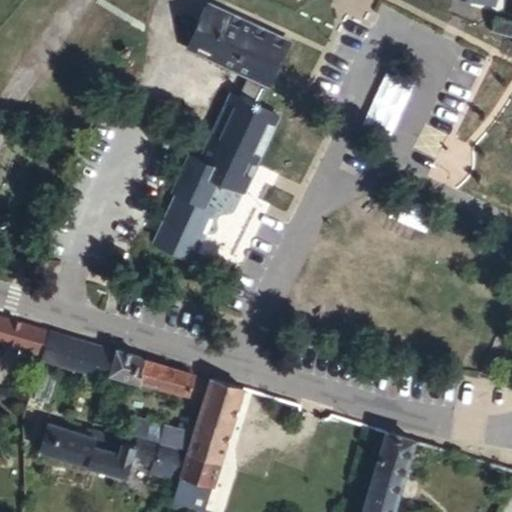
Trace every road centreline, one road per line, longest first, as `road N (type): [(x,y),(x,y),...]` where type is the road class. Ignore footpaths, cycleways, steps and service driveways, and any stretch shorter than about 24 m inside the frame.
road 1 (residential): [(511,435),(451,428),(214,356)]
road 2 (unclassified): [(214,356),(0,294)]
